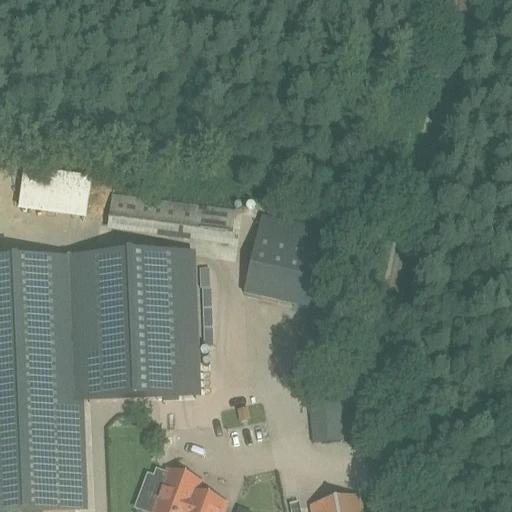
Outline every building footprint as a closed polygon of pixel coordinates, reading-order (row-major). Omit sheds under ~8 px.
[(19,172),(15,214),(84,221),(88,178),(19,172)] [(232,244),(236,215),(113,200),(110,221),(195,232),(194,240),(232,244)] [(345,238),(263,219),(245,297),(326,316),(345,238)] [(42,264),(0,265),(0,511),(74,511),(71,406),(84,405),(196,401),(191,258),(124,261),(42,264)] [(310,410),(313,446),(343,443),(340,407),(310,410)] [(202,486),(168,474),(153,511),(223,511),(226,507),(198,496),(202,486)] [(311,510),(310,511),(362,511),(360,501),(311,510)]
